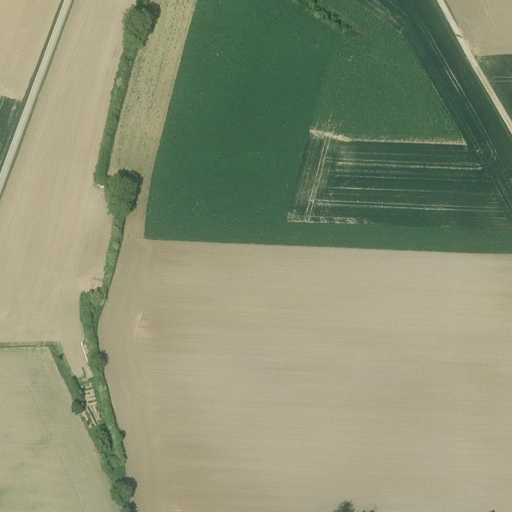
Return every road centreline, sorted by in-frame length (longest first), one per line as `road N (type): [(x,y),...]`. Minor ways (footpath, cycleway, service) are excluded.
road 1 (unclassified): [(0,184),(67,0)]
road 2 (track): [(439,0),(511,132)]
